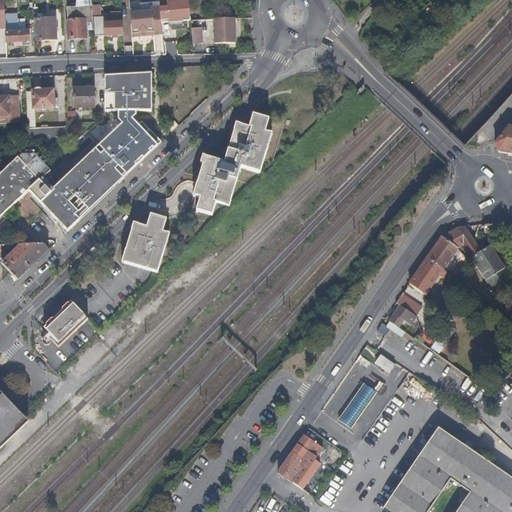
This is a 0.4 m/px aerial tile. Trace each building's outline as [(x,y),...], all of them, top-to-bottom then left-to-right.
[(191,20),(190,0),(167,2),(169,23),(191,22),(191,20)] [(169,23),(167,2),(160,2),(161,12),(162,23),(169,23)] [(94,18),(93,6),(68,8),(70,39),(87,39),(86,23),(94,23),(94,18)] [(162,23),(161,12),(141,14),(141,15),(131,16),(132,34),(140,34),(140,33),(148,32),(148,33),(163,32),(162,23)] [(7,29),(7,33),(20,33),(19,15),(6,16),(6,23),(7,28),(7,29)] [(124,36),(123,23),(120,23),(120,18),(94,18),(94,23),(96,36),(124,36)] [(57,40),(56,19),(40,20),(36,21),(38,42),(57,40)] [(237,43),(236,20),(215,20),(215,44),(237,43)] [(204,44),(203,28),(192,29),(194,45),(204,44)] [(30,42),(30,32),(20,33),(7,33),(7,43),(30,42)] [(394,57),(412,40),(406,33),(401,38),(396,34),(383,46),(394,57)] [(137,112),(142,112),(153,112),(153,95),(149,95),(149,90),(153,90),(153,75),(143,75),(106,78),(106,113),(119,112),(119,121),(122,124),(124,122),(127,125),(101,150),(127,176),(144,161),(163,143),(150,130),(142,122),(139,126),(133,121),(137,116),(137,112)] [(188,111),(204,96),(189,80),(180,90),(178,87),(171,93),(172,94),(167,100),(170,103),(168,105),(185,121),(192,114),(188,111)] [(55,106),(54,94),(34,95),(35,114),(59,112),(59,106),(55,106)] [(96,114),(95,94),(74,95),(75,114),(96,114)] [(36,130),(35,114),(34,95),(27,95),(29,130),(36,130)] [(0,124),(21,124),(20,97),(0,97),(0,124)] [(260,173),(270,133),(266,132),(270,119),(254,114),(250,127),(241,124),(234,131),(225,162),(240,167),(260,173)] [(172,133),(179,126),(175,122),(168,129),(172,133)] [(511,154),(511,126),(509,130),(498,144),(501,152),(511,154)] [(69,141),(68,128),(36,130),(29,130),(29,143),(69,141)] [(94,142),(69,167),(57,178),(63,183),(52,194),(41,205),(69,233),(127,176),(101,150),(94,142)] [(45,187),(52,180),(48,176),(52,172),(48,169),(52,164),(50,162),(46,166),(29,149),(0,177),(0,226),(5,221),(3,218),(29,192),(41,205),(52,194),(45,187)] [(231,200),(240,167),(225,162),(205,156),(198,182),(201,184),(197,196),(201,198),(198,210),(214,216),(217,202),(225,205),(227,199),(231,200)] [(158,277),(161,269),(166,250),(164,250),(168,237),(164,235),(168,223),(151,217),(146,230),(138,227),(132,233),(127,251),(129,252),(125,266),(151,275),(158,277)] [(480,252),(464,227),(457,228),(441,237),(457,250),(461,246),(463,246),(470,258),(480,252)] [(442,269),(457,250),(441,237),(427,258),(442,269)] [(470,258),(463,246),(461,246),(457,250),(467,260),(470,258)] [(511,279),(490,247),(480,252),(470,258),(492,292),(497,288),(511,279)] [(17,287),(49,256),(44,251),(20,252),(20,258),(15,258),(1,271),(17,287)] [(424,295),(442,269),(427,258),(408,284),(424,295)] [(459,281),(451,275),(449,278),(458,284),(459,281)] [(479,294),(473,290),(469,294),(475,299),(479,294)] [(403,307),(408,299),(401,294),(396,302),(403,307)] [(489,303),(479,294),(475,299),(485,307),(485,308),(489,303)] [(421,307),(408,299),(403,307),(405,308),(416,316),(422,308),(421,307)] [(71,321),(82,310),(73,300),(62,311),(71,321)] [(416,317),(416,316),(405,308),(404,311),(399,307),(389,322),(399,329),(401,325),(402,323),(403,323),(405,323),(410,327),(410,326),(416,317)] [(73,335),(83,325),(90,319),(82,310),(71,321),(62,311),(56,317),(65,325),(52,339),(60,348),(73,335)] [(52,339),(65,325),(56,317),(45,327),(47,329),(41,335),(49,342),(52,339)] [(405,333),(399,329),(389,322),(385,327),(402,338),(405,334),(405,333)] [(379,367),(384,359),(380,356),(375,364),(379,367)] [(388,373),(393,365),(384,359),(379,367),(384,370),(387,373),(388,373)] [(349,431),(373,396),(361,387),(337,422),(349,431)] [(0,436),(23,415),(17,409),(0,392),(0,436)] [(511,511),(511,480),(438,430),(382,510),(384,511),(511,511)] [(320,465),(314,461),(322,449),(303,436),(278,473),(302,490),(320,465)] [(321,454),(338,466),(346,455),(329,443),(321,454)]
